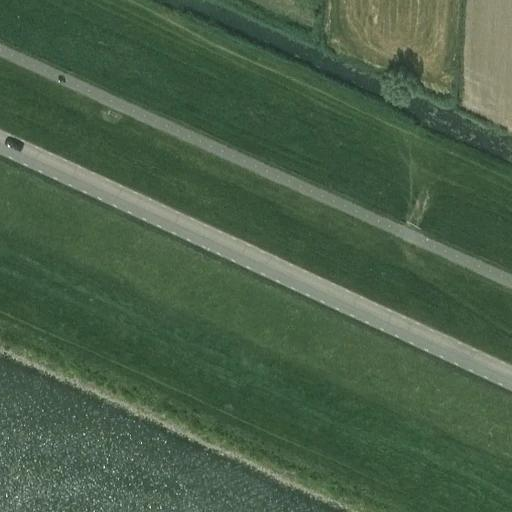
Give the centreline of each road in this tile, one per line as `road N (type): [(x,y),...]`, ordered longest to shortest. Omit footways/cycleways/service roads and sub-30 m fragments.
road 1 (primary): [(511,378),(0,142)]
road 2 (track): [(511,334),(437,286),(409,255),(420,201),(415,162)]
